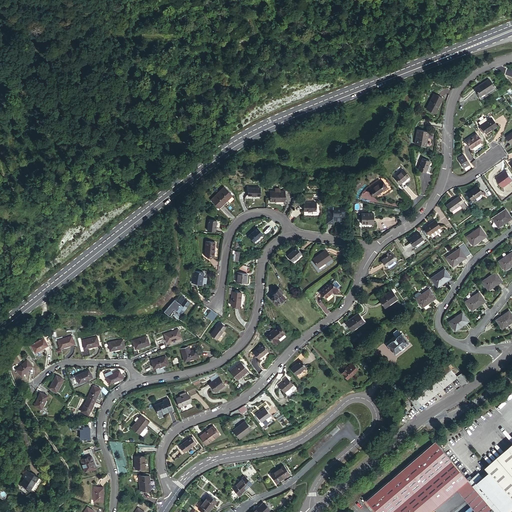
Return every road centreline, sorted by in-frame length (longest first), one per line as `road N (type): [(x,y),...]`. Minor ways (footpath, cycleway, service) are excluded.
road 1 (primary): [(458,49),(236,143),(0,327)]
road 2 (residential): [(171,497),(159,458),(172,432),(248,394),(298,341),(340,312),(376,247)]
road 3 (track): [(94,252),(10,350),(18,390),(69,470),(64,499),(47,511)]
road 4 (tertiary): [(356,443),(376,410),(352,398),(300,438),(195,469),(171,497)]
road 5 (tertiary): [(505,355),(313,511)]
road 6 (residential): [(292,235),(263,259),(242,344),(214,365),(135,383)]
road 7 (residential): [(462,346),(441,332),(439,310),(470,261),(511,229)]
road 8 (residential): [(292,235),(282,218),(266,212),(235,224),(216,308)]
road 9 (residential): [(443,179),(454,94),(470,75),(511,57)]
road 10 (residential): [(356,443),(344,431),(291,480),(239,511)]
road 11 (residential): [(135,383),(112,396),(99,431),(110,511)]
